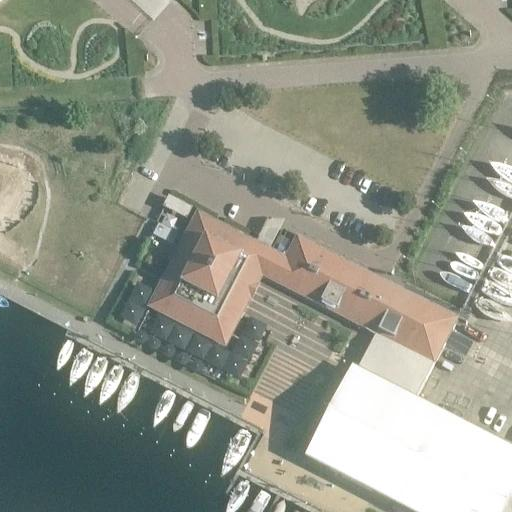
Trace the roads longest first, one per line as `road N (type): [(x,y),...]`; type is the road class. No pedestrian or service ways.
road 1 (unclassified): [(491,62),(481,98),(391,265),(182,162),(210,83)]
road 2 (unclassified): [(210,83),(491,62)]
